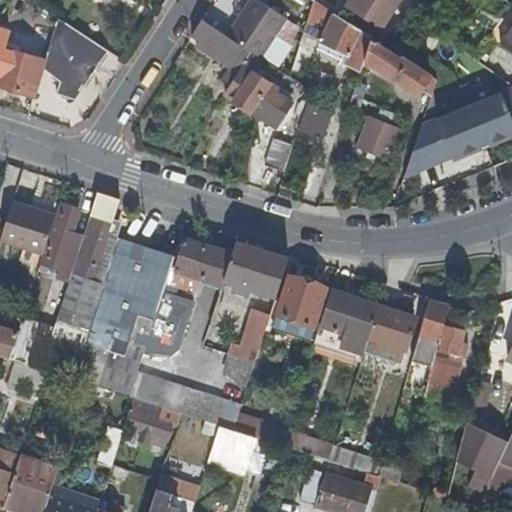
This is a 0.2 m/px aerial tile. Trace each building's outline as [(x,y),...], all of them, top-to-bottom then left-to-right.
[(256,0),(248,0),(225,36),(250,53),(258,58),(285,18),(256,0)] [(386,29),(403,0),(353,0),(350,7),(386,29)] [(345,63),(359,70),(362,60),(369,38),(312,1),(305,22),(324,32),(320,42),(348,56),(345,63)] [(57,19),(54,32),(50,44),(32,39),(26,37),(21,55),(5,50),(1,61),(0,60),(0,87),(35,98),(43,70),(59,84),(56,95),(76,101),(108,51),(57,19)] [(220,80),(229,85),(250,53),(225,36),(200,20),(190,35),(199,41),(196,46),(228,68),(220,80)] [(36,26),(32,39),(50,44),(54,32),(36,26)] [(511,27),(500,45),(511,54),(511,27)] [(419,92),(428,98),(434,80),(369,38),(362,60),(416,96),(419,92)] [(252,65),(245,62),(223,96),(273,129),(290,103),(274,93),(276,89),(248,70),(252,65)] [(511,90),(468,108),(419,128),(414,142),(403,179),(435,165),(483,146),(511,134),(511,90)] [(329,114),(304,106),(296,132),(321,139),(329,114)] [(386,160),(398,129),(368,117),(356,148),(386,160)] [(511,134),(483,146),(486,153),(511,142),(511,134)] [(264,167),(284,173),(291,147),(273,141),(264,167)] [(483,146),(435,165),(438,172),(486,153),(483,146)] [(70,276),(91,283),(111,220),(116,205),(117,200),(96,194),(82,236),(70,276)] [(54,217),(11,203),(0,237),(0,240),(42,254),(54,217)] [(59,269),(56,277),(68,281),(70,276),(82,236),(70,232),(77,211),(58,204),(54,217),(42,254),(39,263),(59,269)] [(111,220),(91,283),(101,286),(114,243),(121,223),(111,220)] [(204,278),(222,284),(223,282),(231,257),(202,248),(202,246),(183,240),(183,242),(179,241),(172,263),(154,319),(145,350),(154,353),(155,349),(161,351),(170,325),(164,323),(176,285),(195,291),(199,279),(203,280),(204,278)] [(108,351),(97,387),(130,398),(137,374),(145,350),(154,319),(172,263),(114,243),(101,286),(79,354),(76,366),(91,371),(99,349),(108,351)] [(257,293),(275,299),(275,297),(287,260),(235,243),(231,257),(223,282),(233,285),(231,291),(248,296),(249,290),(257,293)] [(37,271),(56,277),(59,269),(39,263),(37,271)] [(48,344),(79,354),(101,286),(91,283),(70,276),(68,281),(57,314),(64,316),(62,322),(56,320),(52,329),(48,344)] [(282,299),(275,297),(275,299),(268,319),(266,326),(310,340),(327,288),(289,276),(282,299)] [(313,347),(360,362),(363,352),(378,305),(331,290),(313,347)] [(448,307),(429,301),(413,354),(433,360),(443,326),(448,307)] [(401,313),(378,305),(363,352),(401,364),(413,322),(400,317),(401,313)] [(230,347),(228,354),(255,362),(257,356),(266,326),(268,319),(251,314),(239,350),(230,347)] [(52,329),(21,320),(17,334),(9,360),(40,369),(48,344),(52,329)] [(463,332),(443,326),(433,360),(424,393),(449,400),(461,356),(456,355),(463,332)] [(17,334),(0,328),(0,356),(9,360),(17,334)] [(79,354),(48,344),(40,369),(47,372),(71,379),(76,366),(79,354)] [(222,374),(246,390),(255,362),(228,354),(222,374)] [(188,390),(137,374),(130,398),(133,399),(163,408),(178,413),(180,414),(188,390)] [(477,382),(469,414),(482,417),(490,385),(477,382)] [(241,407),(188,390),(180,414),(219,426),(233,430),(238,416),(241,407)] [(125,426),(143,431),(152,434),(169,440),(174,424),(159,419),(163,408),(133,399),(125,426)] [(159,419),(174,424),(178,413),(163,408),(159,419)] [(250,419),(238,416),(233,430),(246,434),(250,419)] [(250,419),(246,434),(255,437),(281,446),(286,431),(250,419)] [(244,471),(255,437),(246,434),(233,430),(219,426),(208,460),(244,471)] [(97,461),(112,466),(112,465),(122,433),(108,428),(97,461)] [(149,445),(152,434),(143,431),(139,441),(149,445)] [(511,434),(499,462),(511,468),(511,434)] [(304,440),(300,452),(329,461),(332,451),(332,449),(304,440)] [(0,458),(17,464),(20,455),(0,448),(0,458)] [(341,454),(332,451),(329,461),(363,472),(377,476),(380,467),(365,462),(366,459),(342,451),(341,454)] [(4,504),(28,511),(44,511),(53,485),(58,468),(20,455),(17,464),(14,475),(4,504)] [(0,508),(3,509),(4,504),(14,475),(17,464),(0,458),(0,508)] [(506,493),(511,480),(511,468),(499,462),(488,485),(497,489),(506,493)] [(370,511),(377,492),(359,486),(305,469),(296,498),(340,511),(370,511)] [(363,472),(359,486),(377,492),(382,478),(377,476),(363,472)] [(198,490),(160,478),(156,491),(180,499),(194,504),(198,490)] [(96,511),(98,510),(100,502),(101,501),(53,485),(44,511),(96,511)] [(487,511),(497,489),(488,485),(478,508),(487,511)] [(191,511),(202,511),(210,490),(200,487),(198,490),(194,504),(191,511)] [(149,511),(175,511),(180,499),(156,491),(149,511)] [(405,502),(383,495),(377,511),(419,511),(403,507),(405,502)] [(175,511),(191,511),(194,504),(180,499),(175,511)] [(98,510),(104,511),(123,511),(124,510),(100,502),(98,510)]
